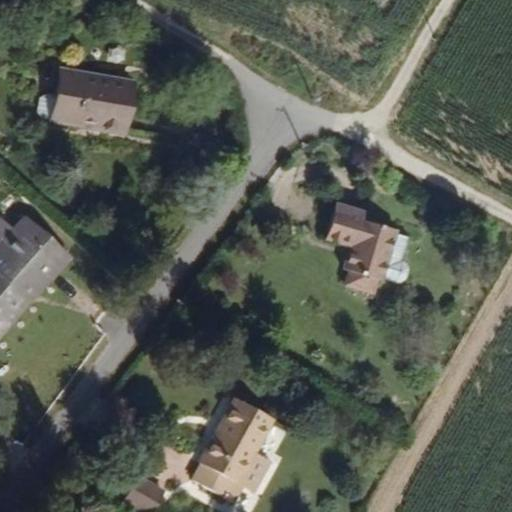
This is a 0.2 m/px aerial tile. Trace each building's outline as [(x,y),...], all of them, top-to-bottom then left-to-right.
[(156,137),(181,90),(118,57),(106,81),(98,76),(89,78),(82,91),(84,98),(156,137)] [(0,197),(3,199),(11,188),(0,180),(0,197)] [(397,249),(405,230),(390,222),(353,208),(356,202),(329,192),(317,227),(343,237),(336,258),(344,262),(339,271),(367,283),(374,270),(398,279),(408,257),(397,249)] [(0,316),(53,255),(0,209),(0,316)] [(252,450),(269,416),(230,395),(199,456),(201,466),(192,480),(222,498),(234,478),(254,489),(270,461),(252,450)] [(145,511),(148,511),(163,484),(136,468),(120,497),(145,511)]
